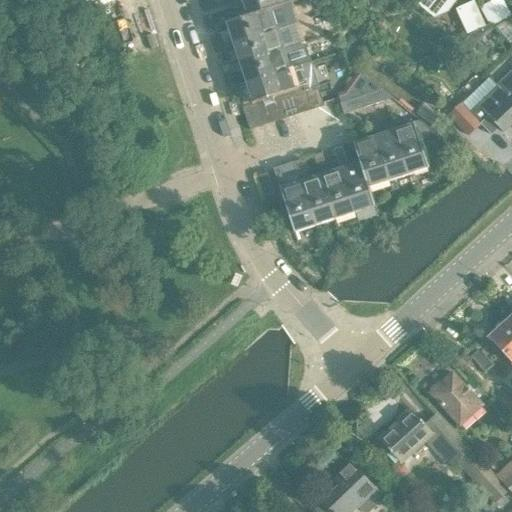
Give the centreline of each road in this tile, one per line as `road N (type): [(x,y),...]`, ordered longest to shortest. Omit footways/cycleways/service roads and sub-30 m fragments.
road 1 (residential): [(353,365),(275,279),(240,224),(227,171)]
road 2 (residential): [(185,511),(353,365)]
road 3 (residential): [(353,365),(511,225)]
road 4 (residential): [(227,171),(170,0)]
road 5 (residential): [(227,171),(341,125)]
